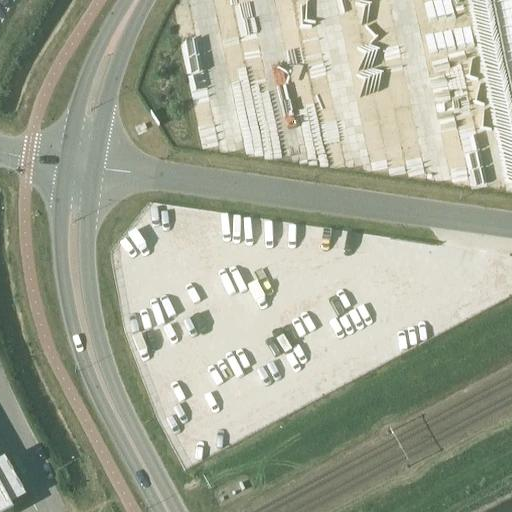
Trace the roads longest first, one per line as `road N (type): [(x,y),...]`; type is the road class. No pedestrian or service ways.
road 1 (unclassified): [(511,227),(93,169)]
road 2 (tertiary): [(66,165),(60,242),(75,338),(157,511)]
road 3 (tertiary): [(175,511),(110,377),(89,307),(93,169)]
road 4 (tertiary): [(93,169),(116,68),(148,0)]
road 5 (tertiary): [(128,0),(100,49),(66,165)]
